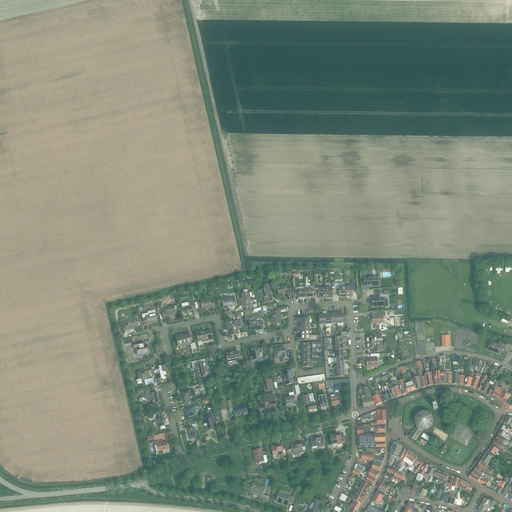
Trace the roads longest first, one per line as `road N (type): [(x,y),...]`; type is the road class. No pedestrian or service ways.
road 1 (residential): [(181,460),(354,415)]
road 2 (residential): [(511,369),(450,352),(354,384)]
road 3 (residential): [(181,460),(164,390),(175,381),(163,328)]
road 4 (residential): [(354,384),(349,305),(303,304)]
road 5 (residential): [(257,511),(139,484)]
